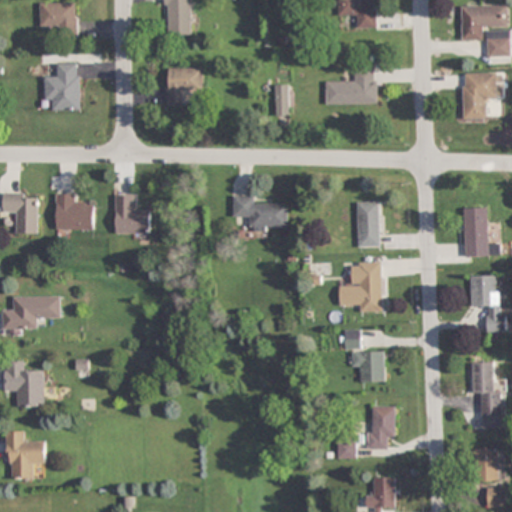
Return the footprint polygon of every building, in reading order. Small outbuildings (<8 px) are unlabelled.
[(192,35),(191,0),(165,0),(165,35),(192,35)] [(359,28),(376,28),(376,0),(339,0),(340,17),(359,17),(359,28)] [(40,3),(40,30),(77,30),(77,3),(40,3)] [(463,40),(483,40),(483,27),(508,27),(508,6),(463,6),(463,40)] [(510,30),(488,30),(488,57),(510,57),(510,30)] [(44,77),(44,102),(53,102),(53,111),(80,111),(80,64),(57,64),(57,77),(44,77)] [(203,69),(166,69),(166,105),(203,105),(203,69)] [(379,69),(357,69),(357,81),(327,81),(327,105),(379,104),(379,69)] [(487,119),(486,99),(498,99),(497,73),(464,74),(465,120),(487,119)] [(276,86),(277,117),(290,116),(289,85),(276,86)] [(4,213),(17,213),(17,234),(39,235),(39,194),(5,194),(4,213)] [(57,229),(94,229),(94,205),(77,205),(77,194),(57,194),(57,229)] [(116,235),(151,235),(151,207),(137,207),(137,196),(116,196),(116,235)] [(288,229),(289,205),(256,205),(256,197),(235,197),(235,218),(251,218),(251,229),(288,229)] [(383,247),(383,202),(359,202),(359,247),(383,247)] [(466,208),(466,257),(499,257),(499,244),(489,244),(488,208),(466,208)] [(383,262),(351,262),(351,284),(340,284),(340,304),(361,304),(362,312),(384,312),(383,262)] [(502,333),(502,276),(472,276),(472,308),(487,308),(487,333),(502,333)] [(14,297),(14,307),(4,308),(4,336),(22,336),(22,328),(39,328),(39,318),(61,318),(61,297),(14,297)] [(364,330),(345,330),(345,349),(364,349),(364,330)] [(362,382),(386,382),(386,352),(354,352),(354,372),(362,372),(362,382)] [(45,371),(25,372),(25,361),(6,362),(6,393),(16,393),(16,408),(46,407),(45,371)] [(483,395),(483,430),(504,429),(504,393),(496,393),(495,363),(472,364),(473,395),(483,395)] [(369,449),(387,449),(387,439),(396,439),(396,407),(369,406),(369,449)] [(8,479),(35,479),(34,465),(46,465),(45,442),(27,442),(27,432),(7,432),(8,479)] [(357,440),(339,440),(339,458),(357,458),(357,440)] [(475,481),(500,481),(500,449),(475,449),(475,481)] [(396,478),(375,477),(375,496),(367,496),(366,511),(356,511),(383,511),(383,508),(395,508),(396,478)] [(507,508),(507,488),(488,488),(488,508),(507,508)]
